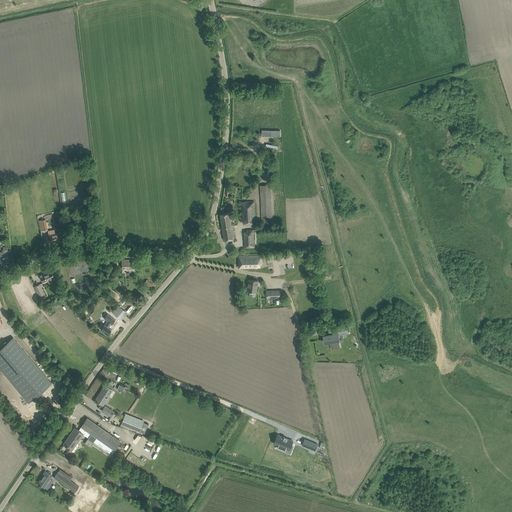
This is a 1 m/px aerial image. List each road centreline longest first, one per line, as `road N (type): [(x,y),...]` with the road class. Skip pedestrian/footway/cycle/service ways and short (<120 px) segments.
road 1 (track): [(238,17),(273,39),(324,45),(344,111),(357,128),(391,142),(386,174),(415,271),(435,297),(437,329)]
road 2 (unclassified): [(0,509),(186,258)]
road 3 (tertiary): [(186,258),(213,214),(227,119),(211,0)]
road 4 (tertiary): [(0,278),(86,248),(186,258)]
